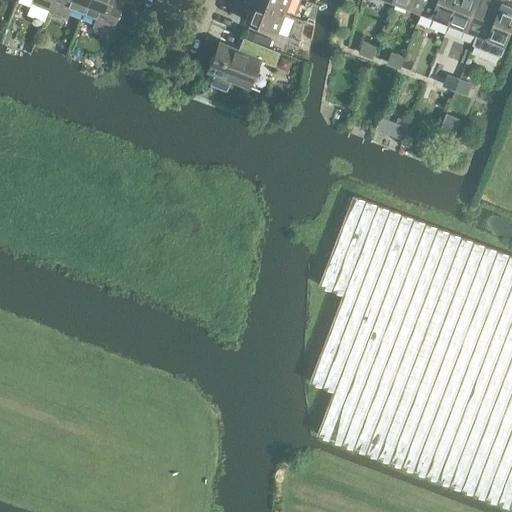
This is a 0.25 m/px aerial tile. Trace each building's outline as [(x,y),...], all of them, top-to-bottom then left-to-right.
[(16,0),(28,5),(29,2),(47,9),(50,0),(16,0)] [(50,0),(47,9),(66,16),(69,7),(81,12),(85,0),(50,0)] [(108,33),(121,0),(85,0),(81,12),(94,17),(90,26),(108,33)] [(282,12),(249,0),(233,0),(232,3),(247,9),(243,20),(274,32),(282,12)] [(249,0),(282,12),(286,0),(249,0)] [(419,13),(424,0),(392,0),(408,6),(407,8),(419,13)] [(448,22),(456,0),(424,0),(419,13),(431,18),(432,16),(448,22)] [(475,35),(488,0),(456,0),(448,22),(463,28),(462,30),(475,35)] [(488,0),(475,35),(471,44),(500,56),(511,24),(511,5),(502,2),(502,0),(488,0)] [(217,42),(206,69),(214,73),(210,84),(226,90),(230,79),(246,86),(257,59),(272,65),(278,51),(241,36),(235,50),(217,42)] [(370,56),(373,47),(362,42),(359,52),(370,56)] [(387,62),(398,67),(401,57),(390,53),(387,62)] [(275,67),(285,71),(289,62),(280,58),(275,67)] [(454,87),(457,79),(446,75),(443,84),(454,89),(454,87)] [(457,79),(454,87),(454,89),(465,93),(468,84),(457,79)] [(393,134),(404,139),(409,125),(398,121),(393,134)] [(511,254),(366,200),(354,196),(319,285),(342,294),(309,381),(333,391),(316,434),(511,508),(511,254)]
